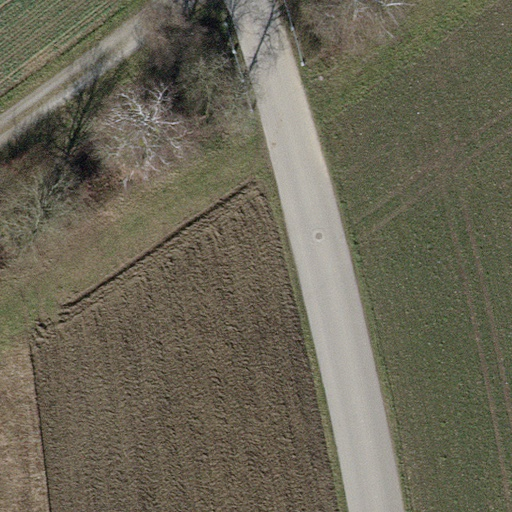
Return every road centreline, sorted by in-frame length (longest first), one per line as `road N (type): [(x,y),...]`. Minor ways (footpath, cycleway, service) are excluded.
road 1 (unclassified): [(257,0),(360,369),(378,511)]
road 2 (track): [(183,0),(0,132)]
